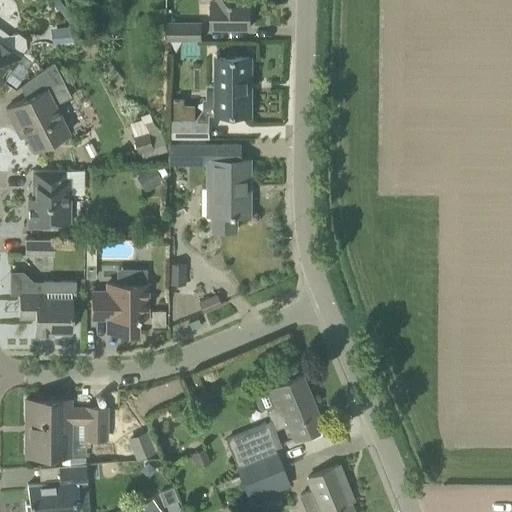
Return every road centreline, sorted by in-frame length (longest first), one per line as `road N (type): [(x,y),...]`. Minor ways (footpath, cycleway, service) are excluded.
road 1 (residential): [(0,373),(153,369),(324,300)]
road 2 (tertiary): [(324,300),(303,204),(306,0)]
road 3 (tertiary): [(410,511),(324,300)]
